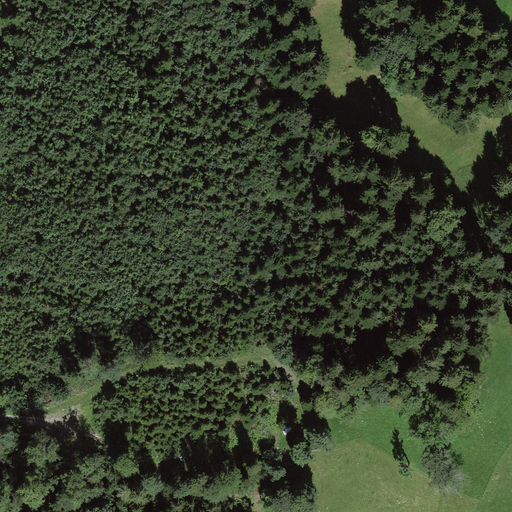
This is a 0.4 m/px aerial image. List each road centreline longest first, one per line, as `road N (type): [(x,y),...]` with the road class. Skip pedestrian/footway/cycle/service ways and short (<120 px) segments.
road 1 (track): [(0,422),(64,417),(127,377),(270,364)]
road 2 (track): [(64,417),(146,475),(178,493),(200,494)]
